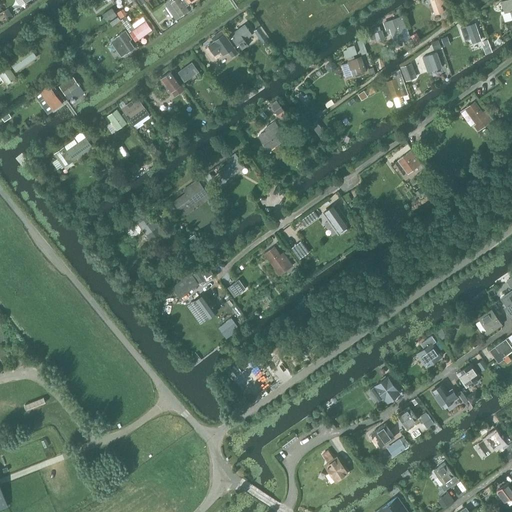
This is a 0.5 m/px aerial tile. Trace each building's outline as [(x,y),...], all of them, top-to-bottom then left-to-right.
[(184,0),(169,0),(166,2),(177,18),(179,16),(188,10),(185,6),(188,4),(184,0)] [(430,0),(435,14),(443,12),(441,4),(445,2),(443,0),(430,0)] [(511,0),(502,0),(500,1),(503,11),(500,12),(501,14),(502,14),(504,21),(511,18),(511,0)] [(75,6),(68,11),(72,17),(79,12),(75,6)] [(112,7),(102,14),(107,21),(117,14),(112,7)] [(126,14),(122,8),(116,12),(120,18),(126,14)] [(12,15),(8,9),(4,11),(9,18),(12,15)] [(125,15),(120,18),(136,41),(139,38),(152,29),(145,20),(134,28),(125,15)] [(407,28),(403,16),(385,22),(387,29),(391,28),(395,42),(404,39),(401,29),(407,28)] [(480,38),(475,23),(466,26),(461,27),(465,40),(470,38),(471,41),(480,38)] [(248,44),(244,39),(251,34),(245,25),(232,34),(234,37),(231,38),(236,45),(238,43),(242,49),(248,44)] [(378,41),(384,39),(380,26),(374,27),(375,31),(375,32),(378,41)] [(259,27),(254,30),(263,44),(268,40),(259,27)] [(116,37),(111,40),(121,56),(126,53),(135,47),(130,40),(131,38),(125,29),(115,36),(116,37)] [(213,41),(208,45),(215,56),(221,51),(223,54),(228,50),(231,56),(238,51),(234,45),(225,32),(222,34),(222,35),(213,41)] [(420,41),(416,33),(411,35),(415,44),(420,41)] [(441,37),(444,45),(450,43),(447,35),(441,37)] [(488,37),(484,38),(488,51),(492,49),(488,37)] [(434,48),(441,46),(439,38),(432,40),(434,48)] [(367,52),(362,39),(357,41),(362,54),(367,52)] [(348,62),(341,64),(346,78),(366,71),(361,56),(357,57),(353,44),(349,45),(346,46),(346,48),(346,49),(344,50),(342,50),(345,58),(347,57),(348,60),(347,60),(348,62)] [(16,70),(37,56),(30,47),(10,61),(16,70)] [(442,67),(437,53),(428,55),(422,57),(427,72),(433,70),(442,67)] [(185,81),(198,71),(192,62),(179,72),(185,81)] [(6,63),(0,67),(0,87),(16,77),(6,63)] [(170,92),(182,84),(172,69),(160,78),(170,92)] [(401,93),(399,86),(404,84),(401,76),(396,78),(388,81),(393,96),(401,93)] [(73,77),(60,86),(66,95),(69,98),(74,95),(79,96),(84,92),(80,86),(79,86),(73,77)] [(41,90),(35,95),(48,113),(54,109),(62,103),(58,96),(57,97),(53,91),(53,90),(53,89),(55,87),(51,81),(49,83),(40,89),(41,90)] [(301,92),(298,94),(305,104),(310,100),(306,94),(304,96),(301,92)] [(137,97),(121,108),(133,124),(148,114),(149,114),(145,109),(137,97)] [(333,103),(331,99),(325,103),(327,107),(333,103)] [(483,111),(475,101),(464,108),(475,124),(473,125),(477,131),(493,120),(486,109),(483,111)] [(276,112),(280,109),(277,104),(272,107),(276,112)] [(117,129),(126,122),(116,109),(107,116),(117,129)] [(11,117),(8,112),(2,116),(5,121),(11,117)] [(268,151),(287,137),(275,120),(264,129),(265,131),(258,136),(268,151)] [(325,134),(319,125),(314,128),(320,137),(325,134)] [(84,136),(81,131),(75,136),(78,140),(84,136)] [(63,166),(72,160),(79,155),(92,146),(85,137),(72,146),(66,151),(63,147),(54,153),(63,166)] [(407,153),(398,160),(408,173),(417,167),(421,164),(417,156),(412,150),(407,153)] [(228,162),(218,169),(222,175),(218,178),(222,184),(226,181),(226,180),(245,167),(235,153),(226,159),(228,162)] [(429,178),(424,171),(418,176),(422,183),(429,178)] [(455,172),(452,172),(446,176),(449,181),(458,176),(455,172)] [(187,193),(180,197),(173,202),(180,211),(187,206),(200,197),(203,202),(210,197),(201,183),(200,183),(198,180),(192,183),(184,189),(187,193)] [(335,203),(323,211),(339,234),(351,226),(335,203)] [(152,220),(144,209),(129,220),(139,233),(143,230),(153,244),(167,234),(155,218),(152,220)] [(305,223),(318,215),(314,209),(301,217),(305,223)] [(222,226),(213,232),(217,238),(226,232),(222,226)] [(301,239),(291,246),(299,257),(309,250),(301,239)] [(280,254),(274,245),(263,253),(279,275),(293,265),(284,252),(280,254)] [(200,283),(205,279),(199,270),(193,274),(200,283)] [(227,285),(233,295),(245,288),(239,277),(227,285)] [(510,314),(511,312),(511,290),(502,298),(507,305),(505,307),(510,314)] [(205,293),(193,301),(206,319),(217,310),(205,293)] [(486,333),(493,329),(492,327),(500,322),(491,309),(478,318),(487,330),(484,331),(486,333)] [(230,335),(236,331),(225,318),(220,322),(230,335)] [(511,333),(489,350),(493,356),(493,355),(498,362),(504,358),(503,357),(511,350),(511,333)] [(424,348),(418,352),(428,366),(441,357),(432,344),(431,344),(435,341),(431,335),(421,343),(424,348)] [(470,364),(459,372),(463,376),(463,377),(462,378),(467,385),(468,385),(470,387),(478,381),(475,377),(478,375),(470,364)] [(399,393),(396,388),(387,376),(375,386),(383,397),(381,399),(383,401),(390,396),(391,399),(399,393)] [(441,383),(431,390),(443,408),(458,397),(452,388),(447,391),(441,383)] [(466,395),(470,402),(471,403),(480,397),(475,390),(466,395)] [(27,410),(46,402),(43,396),(24,404),(27,410)] [(405,429),(407,427),(406,425),(416,418),(408,407),(398,414),(402,420),(399,421),(405,429)] [(434,422),(427,413),(421,418),(427,427),(434,422)] [(498,421),(495,417),(489,420),(493,425),(498,421)] [(394,437),(386,426),(380,430),(379,428),(372,433),(373,435),(375,434),(383,445),(394,437)] [(483,439),(478,443),(486,454),(491,451),(492,451),(494,449),(496,450),(498,449),(506,443),(504,441),(495,429),(483,438),(483,439)] [(400,438),(387,447),(393,455),(405,447),(400,438)] [(328,449),(320,453),(327,463),(324,465),(335,482),(348,474),(345,468),(346,467),(342,460),(340,462),(336,455),(333,457),(328,449)] [(440,453),(435,457),(439,462),(444,458),(440,453)] [(444,461),(433,469),(443,483),(441,485),(444,489),(458,479),(455,476),(444,461)] [(511,488),(511,489),(507,483),(496,491),(504,502),(511,495),(511,488)] [(446,496),(439,500),(442,505),(449,500),(446,496)] [(382,511),(407,511),(397,497),(380,509),(382,511)]
